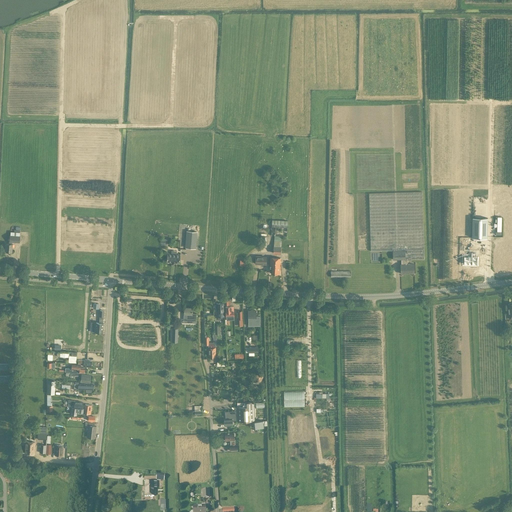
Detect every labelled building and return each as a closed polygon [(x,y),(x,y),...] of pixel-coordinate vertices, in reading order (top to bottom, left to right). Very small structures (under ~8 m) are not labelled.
[(371,251),(392,250),(393,259),(401,259),(401,264),(400,264),(400,273),(414,273),(413,264),(407,264),(407,259),(424,259),(422,192),(369,193),(371,251)] [(472,238),(487,238),(488,218),(473,218),(472,238)] [(272,220),(271,236),(287,237),(287,220),(272,220)] [(10,235),(9,234),(9,241),(19,242),(20,235),(19,235),(20,232),(10,231),(10,235)] [(197,232),(187,231),(186,247),(195,248),(197,232)] [(273,243),(273,246),(273,253),(280,254),(281,246),(281,237),(274,236),(274,240),(273,240),(273,243)] [(175,262),(179,262),(180,254),(167,253),(167,261),(172,262),(172,263),(175,263),(175,262)] [(471,257),(464,257),(463,266),(477,266),(477,254),(471,254),(471,257)] [(271,268),(271,273),(279,274),(280,258),(270,257),(269,268),(271,268)] [(187,313),(187,319),(196,319),(196,314),(192,313),(192,307),(184,307),(183,313),(187,313)] [(225,307),(226,316),(226,320),(234,319),(233,311),(231,311),(231,307),(225,307)] [(104,311),(100,310),(99,323),(91,322),(90,332),(103,333),(103,323),(104,311)] [(256,310),(248,311),(248,319),(252,319),(252,320),(256,320),(256,310)] [(205,344),(208,344),(208,357),(215,357),(215,344),(215,342),(208,342),(208,337),(205,337),(205,344)] [(77,352),(69,352),(69,356),(68,362),(76,363),(76,356),(77,352)] [(260,381),(263,376),(257,373),(254,378),(260,381)] [(80,382),(90,383),(90,376),(81,375),(80,382)] [(55,380),(47,380),(47,394),(54,394),(55,380)] [(78,388),(78,389),(85,390),(85,391),(86,392),(87,392),(89,392),(89,391),(89,390),(93,390),(93,384),(78,384),(78,382),(74,382),(74,388),(78,388)] [(304,391),(283,391),(283,407),(304,406),(304,391)] [(68,399),(67,406),(74,407),(82,408),(83,403),(75,401),(75,400),(68,399)] [(237,409),(237,411),(238,421),(253,420),(252,402),(237,402),(237,409)] [(225,418),(224,418),(224,425),(232,425),(232,421),(237,421),(236,411),(225,411),(225,417),(226,417),(226,418),(225,418)] [(90,422),(86,421),(86,422),(85,422),(85,425),(88,425),(87,437),(95,438),(96,426),(96,423),(90,422)] [(225,441),(230,440),(230,445),(229,445),(229,451),(237,450),(237,445),(235,445),(235,439),(234,439),(233,432),(224,433),(225,441)] [(24,453),(34,454),(35,442),(25,442),(24,453)] [(145,497),(154,496),(154,488),(156,488),(156,482),(154,482),(154,481),(144,481),(144,493),(143,493),(143,496),(145,496),(145,497)]
